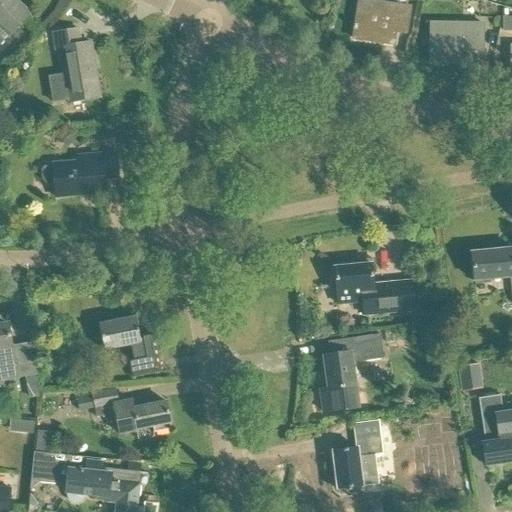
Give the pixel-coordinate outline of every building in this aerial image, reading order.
[(0,0),(0,41),(6,35),(9,38),(30,15),(12,0),(0,0)] [(410,8),(359,0),(358,0),(352,40),(393,46),(396,27),(407,29),(410,8)] [(482,25),(430,24),(429,64),(470,65),(471,46),(482,46),(482,25)] [(64,75),(48,78),(52,105),(69,102),(69,104),(99,99),(90,44),(80,45),(78,30),(53,34),(55,51),(60,50),(64,75)] [(69,126),(57,140),(68,149),(79,135),(69,126)] [(119,178),(117,154),(78,157),(79,163),(53,165),(53,167),(46,168),(42,172),(43,181),(47,184),(55,183),(56,198),(106,194),(105,179),(119,178)] [(511,249),(471,254),(473,282),(510,278),(511,295),(511,249)] [(375,274),(373,261),(355,263),(355,266),(334,269),(337,306),(362,304),(364,317),(414,312),(411,283),(383,285),(383,286),(372,287),(371,274),(375,274)] [(443,302),(422,304),(424,320),(445,318),(443,302)] [(137,338),(135,317),(98,321),(101,347),(128,344),(131,370),(132,378),(160,372),(153,337),(137,338)] [(7,326),(0,326),(0,381),(0,382),(12,380),(37,376),(32,344),(11,348),(7,326)] [(380,337),(344,342),(328,344),(330,357),(323,358),(328,390),(320,391),(323,414),(357,409),(351,364),(383,360),(380,337)] [(479,365),(457,368),(461,392),(483,388),(479,365)] [(35,382),(26,383),(29,398),(38,397),(35,382)] [(114,405),(116,415),(120,436),(138,432),(138,431),(152,428),(153,434),(171,430),(170,424),(166,403),(134,409),(132,401),(119,404),(116,391),(82,398),(76,399),(79,413),(95,409),(114,405)] [(511,461),(511,412),(501,414),(499,397),(477,400),(484,444),(481,444),(484,466),(511,461)] [(25,422),(24,434),(33,435),(34,423),(25,422)] [(371,470),(360,471),(358,458),(383,455),(380,435),(355,438),(356,449),(332,452),(337,491),(362,488),(362,487),(373,486),(371,470)] [(48,454),(50,441),(36,440),(35,452),(48,454)] [(58,477),(66,486),(65,494),(66,494),(66,495),(66,496),(67,498),(67,499),(68,500),(69,502),(71,502),(73,503),(75,504),(76,504),(78,503),(80,502),(81,501),(82,500),(83,499),(83,498),(84,497),(84,496),(116,499),(114,511),(135,511),(140,473),(104,470),(105,460),(33,453),(31,480),(52,482),(58,477)] [(0,511),(9,511),(11,490),(0,488),(0,511)] [(30,496),(29,508),(34,509),(38,505),(30,496)]
